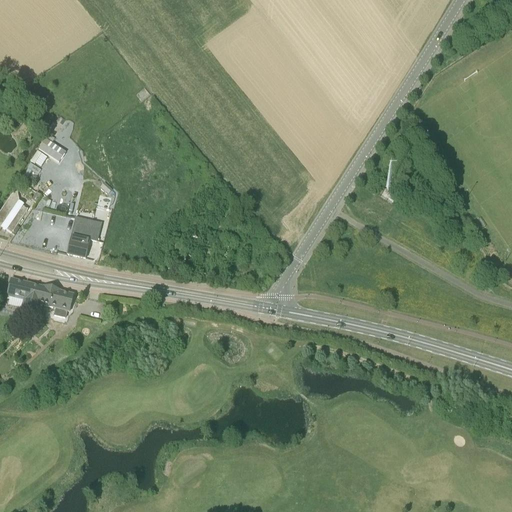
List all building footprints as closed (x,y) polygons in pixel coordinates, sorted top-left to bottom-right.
[(45,140),(38,151),(59,164),(66,154),(45,140)] [(37,152),(31,162),(35,165),(41,155),(37,152)] [(393,192),(388,200),(393,203),(398,195),(393,192)] [(0,212),(0,231),(0,232),(2,229),(12,235),(28,211),(22,207),(23,206),(19,203),(17,193),(16,193),(14,194),(13,195),(11,197),(0,212)] [(85,260),(85,259),(87,252),(100,255),(110,213),(97,210),(94,223),(75,218),(71,237),(66,255),(85,260)] [(11,280),(7,298),(23,302),(20,314),(37,318),(40,307),(43,289),(11,280)] [(69,314),(71,306),(73,296),(59,293),(59,292),(44,288),(43,289),(40,307),(69,314)]
